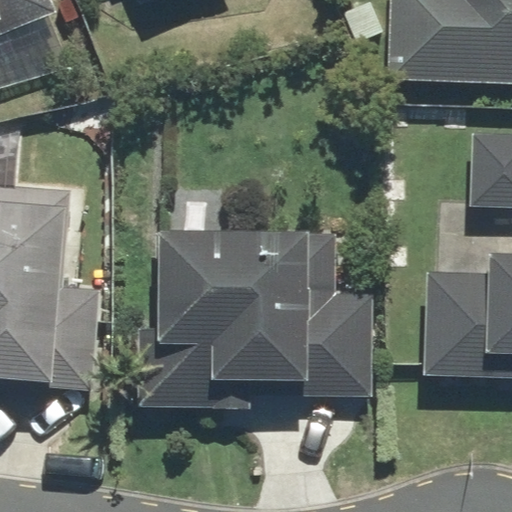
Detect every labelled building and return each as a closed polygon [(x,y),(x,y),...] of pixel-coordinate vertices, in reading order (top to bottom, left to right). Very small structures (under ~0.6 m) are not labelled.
[(58,0),(0,0),(0,36),(63,11),(58,0)] [(353,50),(391,31),(376,0),(358,0),(334,12),(353,50)] [(511,0),(394,0),(392,78),(511,82),(511,0)] [(511,131),(477,131),(474,203),(511,204),(511,131)] [(74,191),(0,184),(0,393),(97,401),(106,291),(66,288),(74,191)] [(340,233),(163,230),(161,328),(144,328),(143,405),(256,407),(256,395),(380,397),(382,295),(339,294),(340,233)] [(511,250),(500,250),(499,271),(429,269),(426,375),(511,377),(511,250)]
